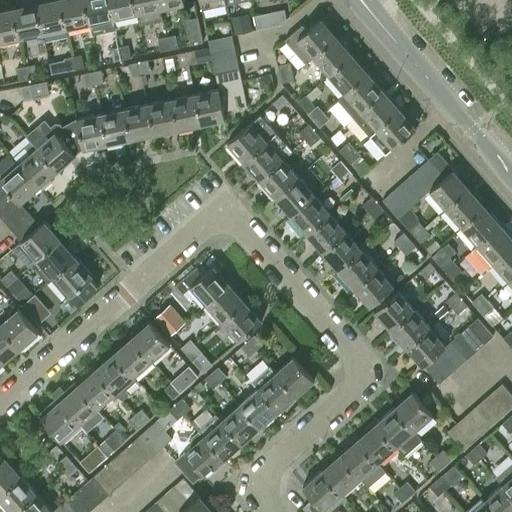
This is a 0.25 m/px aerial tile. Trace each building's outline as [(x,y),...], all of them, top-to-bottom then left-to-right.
[(42,33),(65,28),(59,0),(46,0),(36,2),(42,33)] [(59,0),(65,28),(89,23),(84,0),(59,0)] [(84,0),(89,23),(113,18),(108,0),(84,0)] [(108,0),(113,18),(136,13),(132,0),(108,0)] [(160,8),(157,0),(132,0),(136,13),(137,13),(139,24),(163,19),(160,8)] [(160,8),(185,3),(184,0),(157,0),(160,8)] [(225,0),(200,0),(202,9),(226,3),(225,0)] [(19,38),(42,33),(36,2),(13,7),(19,38)] [(258,4),(251,6),(253,16),(260,14),(258,4)] [(0,41),(19,38),(13,7),(0,9),(0,41)] [(280,23),(286,18),(284,9),(268,13),(270,25),(280,23)] [(232,33),(251,29),(247,13),(228,17),(232,33)] [(189,44),(202,41),(197,16),(184,19),(189,44)] [(311,57),(337,35),(321,16),(306,30),(301,24),(283,40),(304,64),(312,57),(311,57)] [(234,46),(231,33),(223,35),(208,38),(209,46),(210,51),(234,46)] [(168,48),(177,47),(175,34),(166,36),(168,48)] [(328,76),(353,53),(337,35),(311,57),(312,57),(328,76)] [(160,50),(168,48),(166,36),(157,38),(160,50)] [(121,58),(131,56),(128,44),(118,46),(121,58)] [(113,60),(121,58),(118,46),(110,48),(113,60)] [(209,46),(194,49),(195,50),(197,62),(197,63),(212,60),(210,51),(209,46)] [(213,63),(236,58),(234,46),(210,51),(212,60),(213,63)] [(197,62),(195,50),(194,49),(185,51),(188,64),(197,62)] [(179,65),(188,64),(185,51),(177,53),(179,65)] [(343,93),(369,71),(353,53),(328,76),(343,93)] [(74,68),(83,66),(81,54),(71,56),(74,68)] [(66,70),(74,68),(71,56),(63,57),(64,59),(49,63),(51,73),(66,70)] [(215,75),(239,70),(236,58),(213,63),(215,75)] [(150,72),(147,60),(147,59),(138,61),(143,84),(147,83),(145,73),(150,72)] [(139,84),(143,84),(138,61),(130,62),(132,76),(137,75),(139,84)] [(279,73),(292,71),(290,62),(277,65),(279,73)] [(28,78),(37,76),(34,64),(25,65),(28,78)] [(19,80),(28,78),(25,65),(16,67),(19,80)] [(103,82),(101,70),(100,69),(91,71),(93,84),(103,82)] [(218,87),(242,82),(239,70),(215,75),(218,87)] [(85,85),(93,84),(91,71),(83,72),(85,85)] [(281,82),(294,79),(292,71),(279,73),(281,82)] [(353,117),(385,89),(369,71),(343,93),(337,98),(353,117)] [(272,85),(269,74),(258,77),(261,88),(272,85)] [(49,95),(46,81),(46,80),(20,86),(23,100),(49,95)] [(223,110),(246,105),(244,93),(242,82),(218,87),(221,98),(223,110)] [(218,87),(194,92),(200,123),(225,118),(223,110),(221,98),(218,87)] [(368,135),(400,107),(385,89),(353,117),(368,135)] [(194,93),(171,97),(177,128),(177,131),(194,127),(193,124),(200,123),(194,92),(194,93)] [(278,109),(288,100),(282,93),(272,102),(278,109)] [(306,95),(299,102),(306,109),(312,104),(306,95)] [(153,133),(177,128),(171,97),(147,102),(153,133)] [(130,138),(153,133),(147,102),(123,107),(130,138)] [(313,120),(323,111),(317,104),(307,113),(313,120)] [(123,107),(100,112),(106,143),(130,138),(123,107)] [(384,153),(417,125),(400,107),(368,135),(384,153)] [(319,127),(329,118),(323,111),(313,120),(319,127)] [(100,112),(76,118),(82,146),(82,148),(106,143),(100,112)] [(242,160),(275,131),(259,113),(226,141),(242,160)] [(37,126),(26,136),(30,141),(56,170),(74,154),(73,153),(77,149),(82,146),(76,118),(67,123),(62,125),(61,122),(54,121),(49,126),(46,128),(37,126)] [(303,138),(313,129),(308,123),(298,132),(303,138)] [(310,145),(320,137),(313,129),(303,138),(310,145)] [(282,157),(291,149),(275,131),(242,160),(258,177),(282,157)] [(345,156),(354,147),(348,140),(338,149),(345,156)] [(49,176),(56,170),(30,141),(25,146),(30,152),(18,162),(38,186),(38,185),(43,187),(50,181),(49,176)] [(356,156),(360,153),(354,147),(345,156),(350,162),(362,176),(368,171),(356,156)] [(18,162),(8,151),(0,158),(0,180),(7,188),(15,197),(19,202),(38,186),(18,162)] [(427,159),(443,177),(452,169),(436,151),(427,159)] [(298,175),(282,157),(258,177),(274,196),(298,175)] [(335,174),(345,166),(339,159),(329,167),(335,174)] [(434,185),(443,177),(427,159),(417,167),(434,185)] [(341,181),(351,173),(345,166),(335,174),(341,181)] [(429,189),(434,185),(417,167),(409,175),(425,193),(429,189)] [(445,208),(468,187),(452,169),(443,177),(434,185),(429,189),(445,208)] [(290,214),(313,193),(298,175),(274,196),(290,214)] [(416,201),(425,193),(409,175),(400,183),(416,201)] [(407,209),(416,201),(400,183),(391,190),(407,209)] [(461,226),(484,205),(468,187),(445,208),(461,226)] [(0,209),(15,197),(7,188),(0,193),(0,209)] [(397,217),(407,209),(391,190),(381,199),(397,217)] [(306,232),(329,211),(313,193),(290,214),(306,232)] [(367,211),(377,202),(371,195),(361,204),(367,211)] [(23,206),(19,202),(15,197),(0,209),(0,217),(4,222),(23,206)] [(374,218),(383,209),(377,202),(367,211),(374,218)] [(477,244),(500,224),(484,205),(461,226),(477,244)] [(12,230),(30,214),(23,206),(4,222),(12,230)] [(321,250),(345,229),(329,211),(306,232),(321,250)] [(20,240),(39,224),(30,214),(12,230),(20,240)] [(36,259),(60,238),(44,220),(39,224),(20,240),(12,247),(28,266),(36,259)] [(414,235),(423,226),(418,220),(408,228),(414,235)] [(493,263),(511,246),(511,237),(500,224),(477,244),(471,249),(488,268),(493,263)] [(420,241),(429,233),(423,226),(414,235),(420,241)] [(337,268),(361,247),(345,229),(321,250),(337,268)] [(399,247),(409,238),(403,232),(393,240),(399,247)] [(60,238),(36,259),(52,277),(75,256),(60,238)] [(405,253),(414,245),(409,238),(399,247),(405,253)] [(434,239),(425,248),(429,253),(439,245),(434,239)] [(508,280),(511,276),(511,246),(493,263),(508,280)] [(353,286),(377,266),(361,247),(337,268),(353,286)] [(441,247),(432,255),(440,264),(449,256),(441,247)] [(92,275),(79,260),(75,256),(52,277),(68,294),(63,298),(71,308),(97,286),(89,277),(92,275)] [(446,271),(455,263),(449,256),(440,264),(446,271)] [(425,277),(435,268),(429,261),(419,270),(425,277)] [(452,278),(461,270),(455,263),(446,271),(452,278)] [(206,303),(229,282),(213,264),(203,273),(196,265),(174,285),(182,294),(191,285),(206,303)] [(369,304),(393,284),(377,266),(353,286),(369,304)] [(7,285),(16,277),(10,270),(0,278),(7,285)] [(32,294),(16,277),(7,285),(22,303),(32,294)] [(222,321),(245,301),(229,282),(206,303),(222,321)] [(172,285),(165,292),(174,300),(180,294),(172,285)] [(390,328),(413,308),(397,289),(373,310),(390,328)] [(451,306),(461,298),(455,291),(445,299),(451,306)] [(37,296),(38,296),(34,292),(32,294),(22,303),(26,307),(25,307),(38,322),(50,312),(37,296)] [(477,307),(486,299),(481,292),(471,301),(477,307)] [(457,313),(467,305),(461,298),(451,306),(457,313)] [(483,314),(493,306),(486,299),(477,307),(483,314)] [(238,339),(261,319),(245,301),(222,321),(238,339)] [(169,303),(154,317),(169,334),(172,332),(179,325),(184,321),(169,303)] [(447,310),(442,304),(434,311),(439,317),(447,310)] [(0,324),(19,347),(38,330),(17,307),(0,321),(0,324)] [(405,346),(429,325),(413,308),(390,328),(405,346)] [(483,342),(492,334),(477,316),(468,324),(483,342)] [(151,360),(169,344),(149,320),(130,337),(151,360)] [(0,361),(1,363),(19,347),(0,324),(0,361)] [(474,350),(483,342),(468,324),(459,332),(474,350)] [(441,348),(445,344),(429,325),(405,346),(421,365),(422,364),(432,356),(441,348)] [(509,344),(511,340),(511,329),(503,337),(509,344)] [(465,358),(474,350),(459,332),(450,340),(465,358)] [(256,349),(262,344),(254,334),(247,339),(256,349)] [(132,376),(151,360),(130,337),(112,353),(132,376)] [(186,353),(196,345),(190,338),(180,346),(186,353)] [(249,355),(256,349),(247,339),(240,345),(249,355)] [(456,366),(465,358),(450,340),(445,344),(441,348),(456,366)] [(192,360),(201,351),(196,345),(186,353),(192,360)] [(447,374),(456,366),(441,348),(432,356),(447,374)] [(112,353),(94,368),(114,392),(115,391),(122,399),(129,392),(126,388),(136,379),(132,376),(112,353)] [(295,394),(313,378),(293,355),(275,371),(295,394)] [(438,382),(447,374),(432,356),(422,364),(438,382)] [(269,364),(250,380),(257,387),(277,410),(295,394),(275,371),(269,364)] [(219,381),(226,375),(218,365),(211,371),(219,381)] [(96,407),(114,392),(94,368),(77,383),(76,384),(96,407)] [(182,371),(177,375),(185,384),(190,380),(182,371)] [(213,387),(219,381),(211,371),(204,377),(213,387)] [(178,391),(186,385),(185,384),(177,375),(170,382),(178,391)] [(76,384),(77,383),(73,379),(55,396),(58,400),(57,400),(78,424),(96,407),(76,384)] [(172,397),(178,391),(170,382),(164,388),(172,397)] [(507,408),(511,404),(511,394),(501,382),(491,390),(507,408)] [(259,426),(277,410),(257,387),(239,403),(259,426)] [(413,429),(431,413),(411,389),(392,406),(413,429)] [(499,416),(507,408),(491,390),(483,398),(499,416)] [(420,398),(428,407),(435,400),(428,391),(420,398)] [(183,412),(190,406),(182,397),(175,403),(183,412)] [(489,424),(499,416),(483,398),(474,406),(489,424)] [(60,439),(78,424),(57,400),(40,416),(60,439)] [(176,418),(183,412),(175,403),(168,409),(176,418)] [(241,441),(259,426),(239,403),(221,418),(221,419),(241,441)] [(413,429),(392,406),(374,421),(395,445),(404,454),(422,439),(413,429)] [(480,432),(489,424),(474,406),(464,414),(480,432)] [(142,423),(149,417),(141,407),(134,414),(142,423)] [(221,419),(221,418),(215,412),(197,428),(198,429),(198,430),(223,457),(241,441),(221,419)] [(136,429),(142,423),(134,414),(128,419),(136,429)] [(471,440),(480,432),(464,414),(455,421),(471,440)] [(510,431),(511,428),(511,419),(509,415),(502,421),(510,431)] [(162,446),(171,438),(155,420),(146,428),(162,446)] [(377,461),(395,445),(374,421),(356,437),(377,461)] [(462,448),(471,440),(455,421),(446,429),(462,448)] [(36,440),(45,431),(39,424),(30,433),(36,440)] [(115,428),(105,438),(114,448),(124,439),(115,428)] [(153,454),(162,446),(146,428),(137,436),(153,454)] [(204,474),(223,457),(198,430),(190,436),(191,437),(191,444),(177,457),(195,478),(202,472),(204,474)] [(144,462),(153,454),(137,436),(128,444),(144,462)] [(377,461),(356,437),(338,453),(359,477),(367,486),(385,470),(377,461)] [(106,455),(114,448),(105,438),(97,446),(106,455)] [(480,457),(487,452),(478,442),(472,448),(480,457)] [(135,469),(144,462),(128,444),(119,451),(135,469)] [(100,460),(106,455),(97,446),(92,451),(100,460)] [(443,464),(451,457),(443,448),(435,455),(443,464)] [(473,464),(480,457),(472,448),(465,455),(473,464)] [(126,477),(135,469),(119,451),(110,459),(126,477)] [(341,492),(359,477),(338,453),(320,468),(341,492)] [(62,469),(72,461),(66,454),(56,462),(62,469)] [(0,491),(20,474),(4,455),(0,458),(0,491)] [(437,469),(443,464),(435,455),(429,460),(437,469)] [(117,485),(126,477),(110,459),(101,467),(117,485)] [(511,494),(511,460),(495,476),(501,482),(502,482),(511,494)] [(68,476),(78,468),(72,461),(62,469),(68,476)] [(108,493),(117,485),(101,467),(92,475),(108,493)] [(323,508),(341,492),(320,468),(302,485),(323,508)] [(0,499),(11,511),(12,511),(36,492),(20,474),(0,491),(0,499)] [(444,489),(451,483),(442,474),(436,479),(444,489)] [(99,501),(108,493),(92,475),(83,483),(99,501)] [(189,503),(198,495),(182,477),(173,484),(189,503)] [(437,495),(444,489),(436,479),(429,486),(437,495)] [(407,495),(414,489),(406,480),(399,486),(407,495)] [(495,511),(511,511),(511,494),(502,482),(501,482),(484,498),(495,511)] [(90,509),(99,501),(83,483),(74,491),(90,509)] [(181,510),(189,503),(173,484),(165,492),(181,510)] [(401,501),(407,495),(399,486),(393,491),(401,501)] [(76,511),(86,511),(90,509),(74,491),(65,499),(76,511)] [(50,511),(52,510),(36,492),(12,511),(50,511)] [(178,511),(181,510),(165,492),(156,500),(166,511),(178,511)] [(214,511),(199,494),(198,495),(189,503),(181,510),(178,511),(214,511)] [(495,511),(484,498),(467,511),(495,511)] [(60,511),(76,511),(65,499),(56,507),(60,511)] [(150,511),(166,511),(156,500),(147,507),(150,511)] [(318,511),(323,508),(316,501),(312,505),(317,511),(318,511)]
